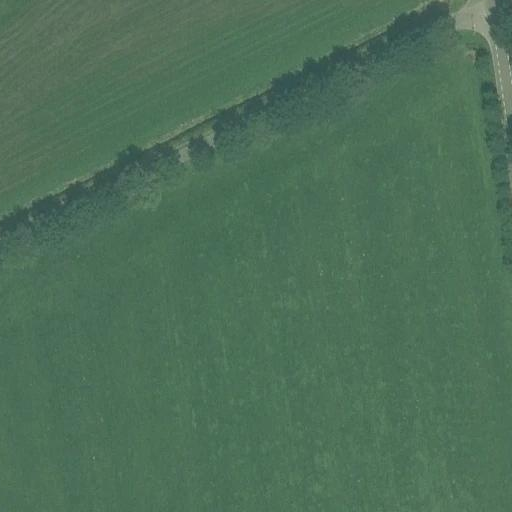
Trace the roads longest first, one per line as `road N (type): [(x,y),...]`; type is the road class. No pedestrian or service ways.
road 1 (unclassified): [(0,246),(491,0)]
road 2 (tertiary): [(511,134),(493,0)]
